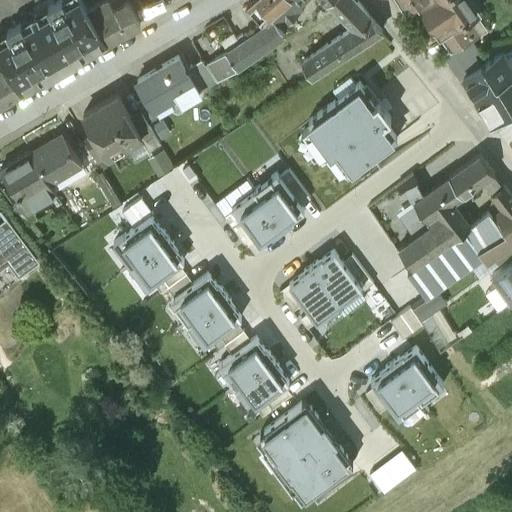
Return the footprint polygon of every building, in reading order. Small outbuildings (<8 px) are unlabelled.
[(57,0),(0,34),(0,52),(24,90),(107,41),(89,9),(82,0),(57,0)] [(89,9),(107,41),(140,23),(128,0),(126,0),(113,7),(109,0),(103,0),(89,8),(89,9)] [(268,12),(270,14),(285,0),(250,0),(247,3),(261,19),(268,12)] [(274,19),(282,29),(302,10),(298,6),(302,0),(325,0),(331,6),(336,0),(285,0),(270,14),(274,19)] [(400,0),(407,11),(416,4),(433,25),(430,27),(429,32),(433,37),(438,37),(440,35),(471,13),(475,11),(467,0),(400,0)] [(314,75),(382,30),(358,1),(343,17),(354,28),(304,60),(314,75)] [(476,20),(471,13),(440,35),(452,50),(487,29),(480,18),(476,20)] [(217,56),(227,73),(285,33),(282,29),(274,19),(228,52),(227,50),(217,56)] [(511,48),(504,50),(463,76),(475,95),(511,73),(511,48)] [(185,68),(178,55),(137,80),(146,95),(152,106),(167,97),(173,106),(199,91),(193,81),(185,68)] [(216,81),(227,73),(217,56),(205,64),(216,81)] [(201,59),(185,68),(193,81),(198,78),(204,89),(216,81),(205,64),(201,59)] [(0,103),(23,90),(7,66),(0,70),(0,103)] [(474,96),(491,125),(511,109),(511,73),(475,95),(474,96)] [(348,173),(371,156),(371,155),(371,154),(378,149),(378,150),(397,136),(385,120),(391,116),(378,99),(374,101),(359,81),(308,119),(308,120),(311,124),(302,130),(322,157),(331,150),(348,173)] [(131,118),(117,94),(84,113),(96,134),(108,153),(108,154),(141,135),(131,118)] [(135,101),(142,112),(149,123),(159,117),(152,106),(146,95),(135,101)] [(131,118),(141,135),(149,148),(159,141),(149,123),(142,112),(131,118)] [(311,124),(308,120),(276,143),(325,209),(380,168),(371,156),(348,173),(331,150),(322,157),(302,130),(311,124)] [(96,159),(108,153),(96,134),(85,140),(96,159)] [(81,163),(65,136),(58,140),(55,136),(32,150),(50,181),(81,163)] [(160,172),(175,162),(165,147),(150,157),(160,172)] [(50,181),(32,150),(0,168),(21,196),(29,207),(30,206),(56,191),(50,181)] [(490,194),(503,184),(480,154),(450,175),(463,194),(481,181),(490,194)] [(453,201),(463,194),(450,175),(417,198),(426,213),(414,221),(420,231),(428,225),(440,245),(464,228),(470,224),(453,201)] [(511,195),(503,184),(490,194),(503,208),(493,215),(506,231),(478,248),(483,256),(485,259),(492,255),(511,240),(511,195)] [(283,226),(254,187),(232,204),(259,241),(271,233),(272,234),(283,226)] [(30,206),(29,207),(21,196),(11,204),(26,224),(37,216),(30,206)] [(35,257),(5,216),(0,219),(0,251),(3,250),(18,270),(35,257)] [(407,266),(428,295),(483,256),(478,248),(464,228),(440,245),(428,225),(420,231),(403,243),(415,261),(407,266)] [(177,244),(169,234),(130,263),(147,285),(184,257),(175,246),(177,244)] [(511,255),(511,240),(492,255),(499,265),(511,255)] [(321,255),(310,263),(339,302),(362,285),(333,248),(322,257),(321,255)] [(511,260),(493,274),(511,300),(511,299),(511,260)] [(317,319),(339,302),(310,263),(299,271),(300,273),(289,282),(317,319)] [(170,297),(187,320),(226,291),(218,280),(216,281),(208,269),(170,297)] [(235,302),(226,291),(187,320),(204,342),(241,314),(233,303),(235,302)] [(412,306),(419,316),(429,309),(422,299),(412,306)] [(410,304),(391,318),(403,335),(422,322),(419,316),(412,306),(410,304)] [(423,320),(432,333),(441,326),(432,313),(423,320)] [(264,345),(256,334),(218,362),(235,384),(274,355),(266,344),(264,345)] [(402,351),(392,359),(421,398),(443,381),(415,344),(404,353),(402,351)] [(274,355),(235,384),(252,407),(289,379),(280,367),(282,366),(274,355)] [(421,398),(392,359),(381,367),(382,369),(370,378),(398,415),(421,398)] [(353,461),(305,396),(259,430),(308,495),(353,461)]
